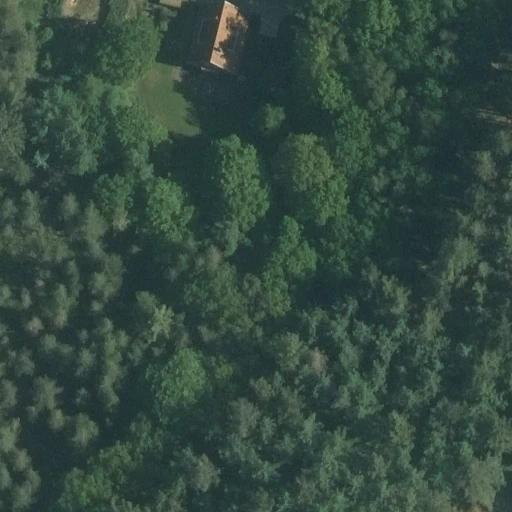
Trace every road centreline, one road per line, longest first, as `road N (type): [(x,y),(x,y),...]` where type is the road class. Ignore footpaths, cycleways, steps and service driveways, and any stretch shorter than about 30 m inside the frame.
road 1 (track): [(321,0),(280,212),(243,313),(52,511)]
road 2 (track): [(0,166),(235,268),(278,262),(392,294),(511,416)]
